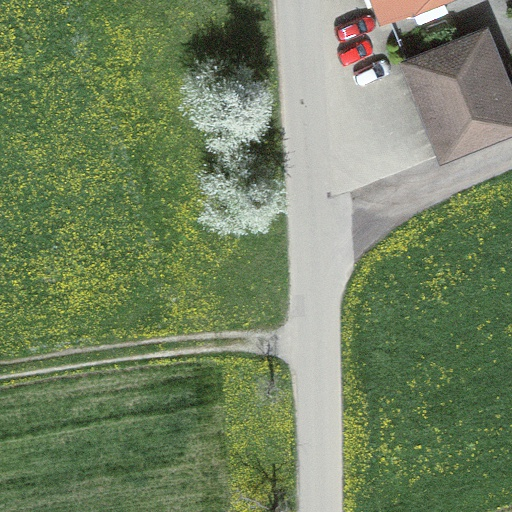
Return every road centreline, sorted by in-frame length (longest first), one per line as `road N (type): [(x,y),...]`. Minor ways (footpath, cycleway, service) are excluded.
road 1 (unclassified): [(315,511),(317,251),(299,0)]
road 2 (track): [(0,368),(81,352),(316,345)]
